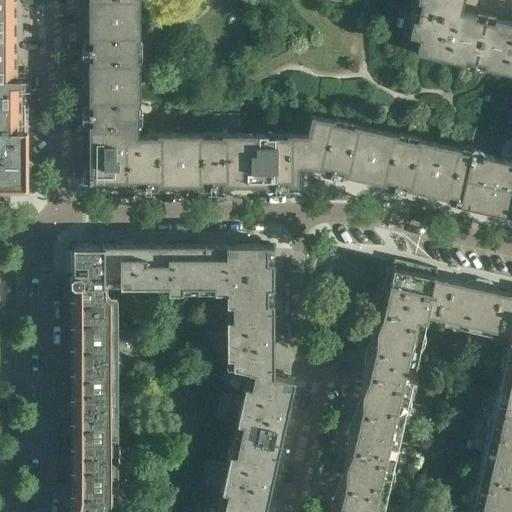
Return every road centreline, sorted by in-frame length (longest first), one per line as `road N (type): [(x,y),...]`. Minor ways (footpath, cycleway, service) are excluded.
road 1 (unclassified): [(300,511),(325,394),(299,340),(299,213)]
road 2 (residential): [(43,511),(51,477),(52,221)]
road 3 (residential): [(299,213),(89,211),(52,221)]
road 4 (residential): [(58,0),(60,181),(52,221)]
road 5 (residential): [(511,249),(366,215),(299,213)]
